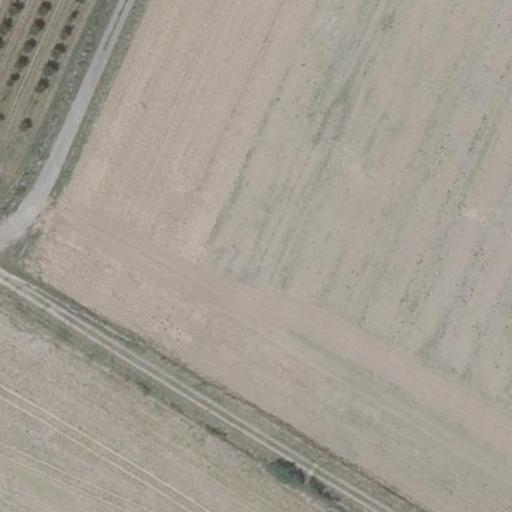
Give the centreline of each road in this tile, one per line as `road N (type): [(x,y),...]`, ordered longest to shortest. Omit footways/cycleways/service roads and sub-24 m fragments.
road 1 (track): [(0,270),(382,511)]
road 2 (track): [(126,0),(36,200),(0,228)]
